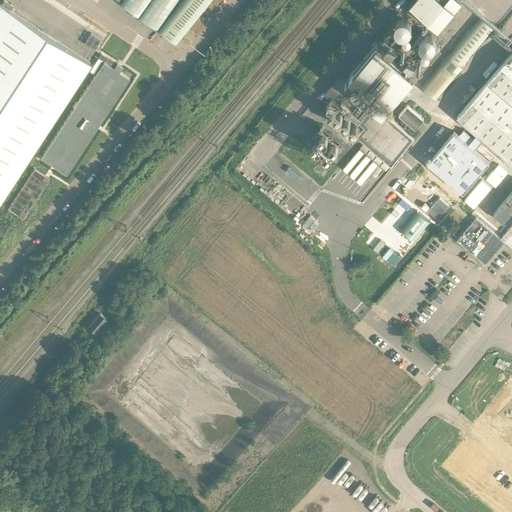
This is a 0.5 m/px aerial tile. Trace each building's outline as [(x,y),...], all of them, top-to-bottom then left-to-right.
[(177,0),(123,0),(121,3),(157,29),(177,0)] [(211,0),(183,0),(159,30),(176,43),(211,0)] [(412,0),(410,3),(439,27),(461,0),(412,0)] [(0,200),(92,60),(0,1),(0,200)] [(415,28),(416,24),(416,22),(415,20),(414,18),(413,17),(410,15),(408,14),(405,14),(402,15),(399,16),(398,17),(396,21),(395,23),(395,25),(396,27),(396,29),(397,31),(399,32),(402,34),(404,35),(406,35),(410,34),(412,33),(414,31),(415,28)] [(482,16),(449,55),(461,65),(494,26),(482,16)] [(91,32),(85,41),(95,48),(101,39),(91,32)] [(443,44),(443,42),(443,40),(442,38),(440,35),(437,33),(432,32),(430,33),(428,33),(425,36),(424,39),(423,43),(424,46),(426,49),(428,51),(430,51),(433,52),(436,52),(437,51),(440,49),(442,46),(443,44)] [(385,34),(378,44),(392,54),(399,44),(385,34)] [(377,42),(331,97),(359,121),(358,122),(364,127),(357,134),(392,164),(414,138),(382,111),(414,74),(377,42)] [(511,161),(511,52),(458,116),(511,161)] [(449,55),(422,87),(435,98),(462,66),(461,65),(449,55)] [(123,68),(118,64),(115,69),(105,63),(41,159),(67,176),(131,80),(120,72),(123,68)] [(407,104),(399,114),(415,128),(423,118),(407,104)] [(330,156),(341,141),(324,128),(313,142),(330,156)] [(486,178),(496,186),(509,171),(500,163),(486,178)] [(34,167),(9,208),(24,218),(49,176),(34,167)] [(491,191),(476,209),(486,218),(501,199),(491,191)] [(504,242),(511,248),(511,191),(493,214),(502,222),(511,211),(511,224),(500,238),(504,242)] [(438,218),(450,204),(441,196),(429,210),(438,218)] [(500,238),(477,218),(460,239),(458,241),(486,264),(504,242),(500,238)] [(93,332),(105,317),(100,313),(88,327),(93,332)]
